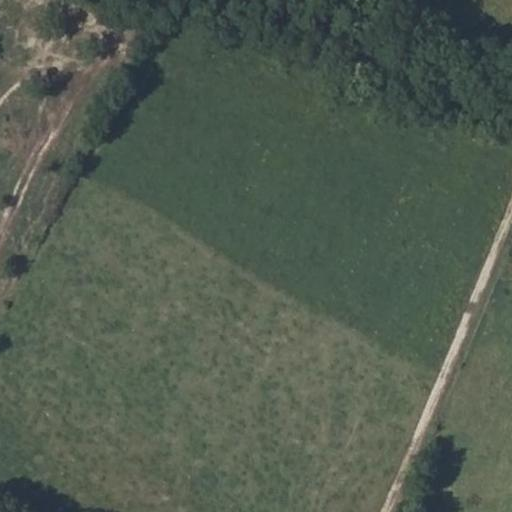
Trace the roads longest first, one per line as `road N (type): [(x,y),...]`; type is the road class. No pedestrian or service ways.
road 1 (track): [(191,0),(511,118)]
road 2 (track): [(511,197),(390,511)]
